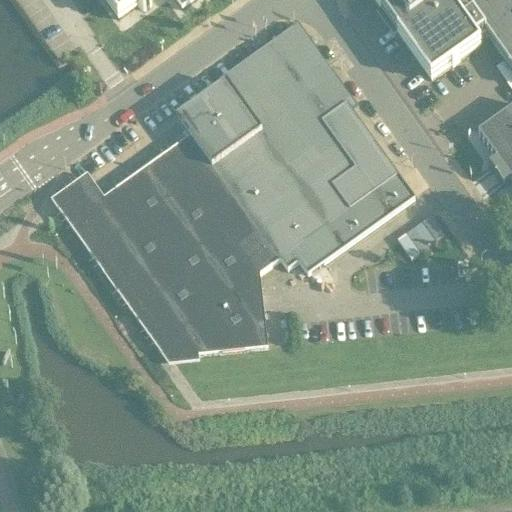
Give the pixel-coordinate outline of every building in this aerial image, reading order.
[(101,0),(118,24),(138,10),(139,11),(141,12),(144,13),(146,12),(149,10),(150,8),(151,6),(150,3),(149,2),(151,0),(172,0),(182,14),(201,0),(101,0)] [(480,49),(475,43),(444,0),(371,0),(431,84),(452,69),(459,64),(459,63),(480,49)] [(511,0),(444,0),(475,43),(485,36),(511,73),(511,0)] [(192,142),(195,146),(280,264),(303,247),(305,238),(317,229),(326,231),(350,214),(398,180),(347,109),(296,38),(272,55),(270,65),(258,73),(249,72),(226,88),(177,123),(191,142),(192,142)] [(511,113),(478,138),(496,163),(488,169),(503,190),(511,184),(511,185),(511,113)] [(195,146),(172,163),(170,172),(158,181),(149,179),(102,212),(85,189),(61,206),(172,362),(268,352),(260,279),(280,264),(195,146)]
